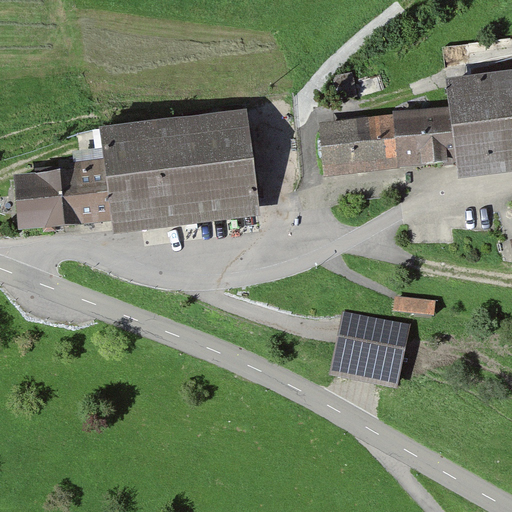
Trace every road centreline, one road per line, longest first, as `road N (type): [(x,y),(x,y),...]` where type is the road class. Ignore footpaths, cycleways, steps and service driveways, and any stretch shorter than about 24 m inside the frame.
road 1 (tertiary): [(0,268),(323,395),(511,493)]
road 2 (track): [(363,235),(373,248),(511,285)]
road 3 (track): [(344,405),(433,511)]
